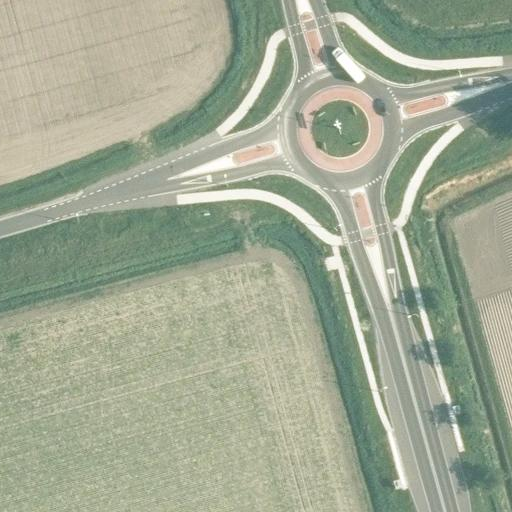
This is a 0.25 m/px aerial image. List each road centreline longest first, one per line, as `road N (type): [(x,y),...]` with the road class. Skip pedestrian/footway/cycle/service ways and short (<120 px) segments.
road 1 (trunk): [(323,175),(343,205),(404,374)]
road 2 (trunk): [(404,374),(371,162)]
road 3 (unclassified): [(113,190),(297,159)]
road 4 (unclassified): [(284,116),(113,190)]
road 5 (tertiary): [(383,144),(410,122),(511,84)]
road 6 (trunk): [(441,511),(404,374)]
road 7 (tertiary): [(511,70),(374,91)]
